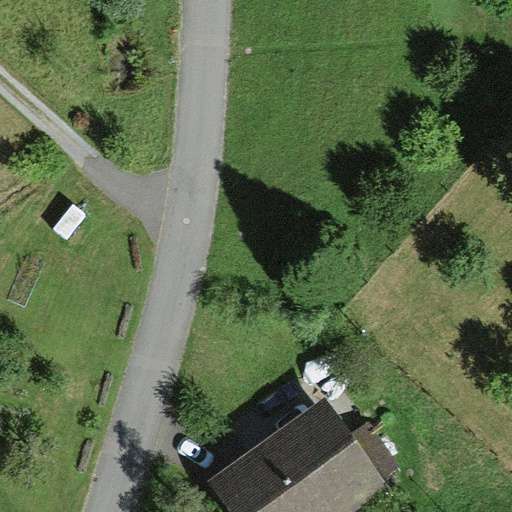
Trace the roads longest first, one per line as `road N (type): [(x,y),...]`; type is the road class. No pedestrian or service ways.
road 1 (residential): [(208,0),(194,203),(113,511)]
road 2 (track): [(0,89),(123,182),(194,203)]
